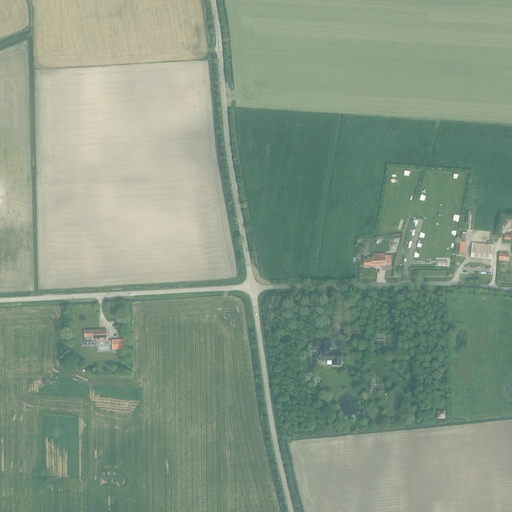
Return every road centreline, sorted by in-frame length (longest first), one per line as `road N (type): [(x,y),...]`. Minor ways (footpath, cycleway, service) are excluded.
road 1 (unclassified): [(252,287),(212,0)]
road 2 (unclassified): [(252,287),(511,289)]
road 3 (unclassified): [(252,287),(0,300)]
road 4 (unclassified): [(291,511),(252,287)]
